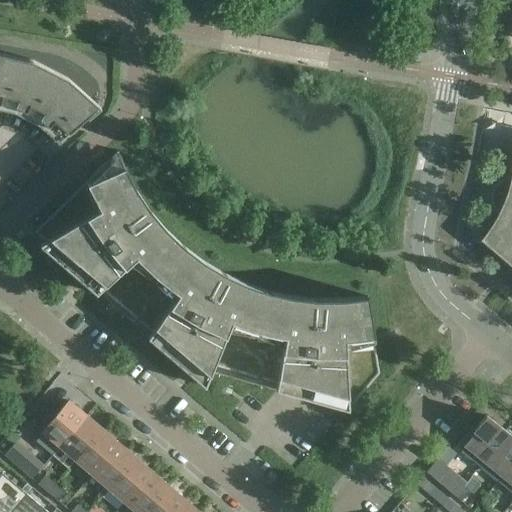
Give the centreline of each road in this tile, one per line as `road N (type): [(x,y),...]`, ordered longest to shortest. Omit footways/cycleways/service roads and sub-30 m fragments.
road 1 (residential): [(482,337),(439,296),(422,240),(463,0)]
road 2 (residential): [(262,511),(0,284)]
road 3 (residential): [(482,337),(337,511)]
